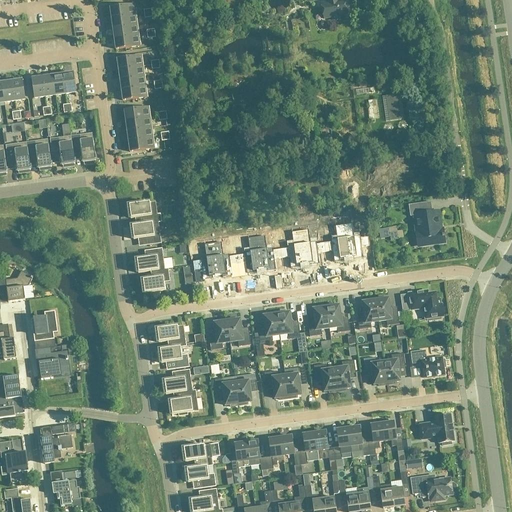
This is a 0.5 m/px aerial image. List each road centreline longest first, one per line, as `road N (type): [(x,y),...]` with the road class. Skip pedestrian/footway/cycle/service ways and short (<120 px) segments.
road 1 (residential): [(493,286),(454,273),(176,310),(132,324)]
road 2 (residential): [(482,393),(183,435),(158,447)]
road 3 (residential): [(511,256),(469,228),(437,23),(418,0)]
road 4 (residential): [(132,324),(99,186)]
road 5 (residential): [(94,52),(81,5),(0,13)]
road 6 (residential): [(108,174),(94,52)]
road 7 (tertiary): [(499,511),(482,393)]
